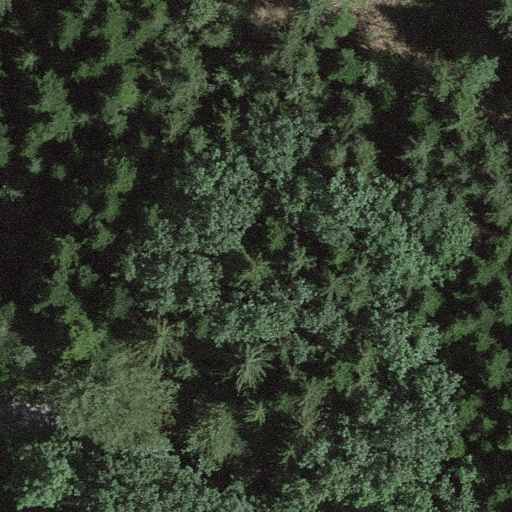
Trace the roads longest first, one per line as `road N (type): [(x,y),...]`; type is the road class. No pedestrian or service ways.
road 1 (track): [(0,425),(35,420),(253,463),(313,511)]
road 2 (track): [(417,0),(433,23),(511,79)]
